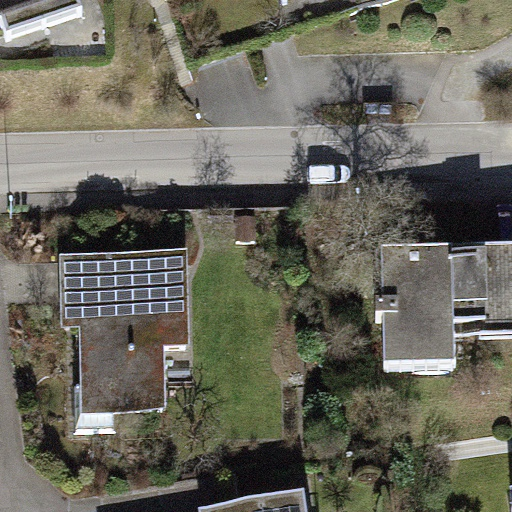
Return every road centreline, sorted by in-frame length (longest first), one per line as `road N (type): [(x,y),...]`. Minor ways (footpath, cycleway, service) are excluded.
road 1 (unclassified): [(511,161),(0,170)]
road 2 (unknown): [(0,299),(14,511)]
road 3 (track): [(460,162),(469,79),(511,52)]
